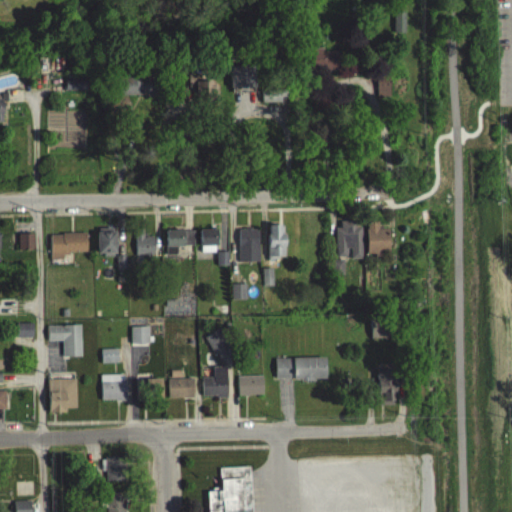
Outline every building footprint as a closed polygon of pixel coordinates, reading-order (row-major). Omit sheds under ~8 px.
[(403,37),(403,17),(394,17),(394,37),(403,37)] [(307,53),(307,76),(339,76),(339,56),(323,56),(323,53),(307,53)] [(254,91),(254,71),(228,71),(229,92),(254,91)] [(216,104),(216,91),(210,91),(211,77),(194,76),(193,103),(216,104)] [(117,82),(117,100),(151,99),(151,81),(117,82)] [(63,95),(86,95),(86,84),(64,83),(63,95)] [(260,93),(260,107),(281,107),(280,93),(260,93)] [(363,257),(363,226),(357,226),(357,220),(341,220),(341,226),(336,226),(336,255),(348,255),(348,248),(351,248),(352,258),(363,257)] [(365,260),(387,259),(386,233),(377,233),(376,226),(364,226),(365,260)] [(283,263),(282,236),(281,236),(281,229),(266,230),(267,264),(283,263)] [(236,233),(237,266),(258,266),(258,233),(236,233)] [(215,256),(214,234),(198,234),(199,257),(215,256)] [(153,241),(143,241),(143,235),(134,235),(134,261),(154,260),(153,241)] [(192,235),(164,235),(164,259),(176,259),(176,251),(192,250),(192,235)] [(113,236),(95,237),(96,259),(114,258),(113,236)] [(33,254),(32,238),(17,239),(18,255),(33,254)] [(50,264),(64,264),(64,257),(85,256),(85,238),(49,239),(50,264)] [(216,270),(227,270),(227,256),(216,257),(216,270)] [(343,265),(332,265),(331,279),(342,279),(343,265)] [(262,291),(272,290),(272,272),(261,273),(262,291)] [(245,304),(245,289),(230,289),(231,304),(245,304)] [(369,324),(369,343),(384,342),(384,323),(369,324)] [(15,342),(32,342),(32,328),(15,327),(15,342)] [(47,346),(61,345),(61,362),(80,361),(79,329),(46,330),(47,346)] [(148,331),(129,332),(130,349),(148,348),(148,331)] [(203,342),(211,356),(223,350),(216,336),(203,342)] [(100,368),(118,367),(117,353),(100,354),(100,368)] [(273,363),(274,385),(324,384),(324,362),(273,363)] [(200,382),(201,402),(226,401),(225,371),(212,371),(212,382),(200,382)] [(393,410),(393,375),(375,375),(375,400),(376,400),(376,409),(393,410)] [(100,405),(124,405),(124,379),(99,380),(100,405)] [(236,381),(237,400),(261,400),(261,381),(236,381)] [(47,417),(64,417),(64,413),(74,413),(74,383),(46,384),(47,417)] [(160,403),(160,383),(144,384),(145,403),(160,403)] [(192,383),(167,384),(167,402),(192,402),(192,383)] [(124,485),(123,461),(100,462),(101,476),(104,476),(105,486),(124,485)] [(219,496),(205,496),(205,511),(250,511),(250,472),(219,473),(219,496)] [(124,511),(124,497),(103,498),(103,511),(124,511)]
